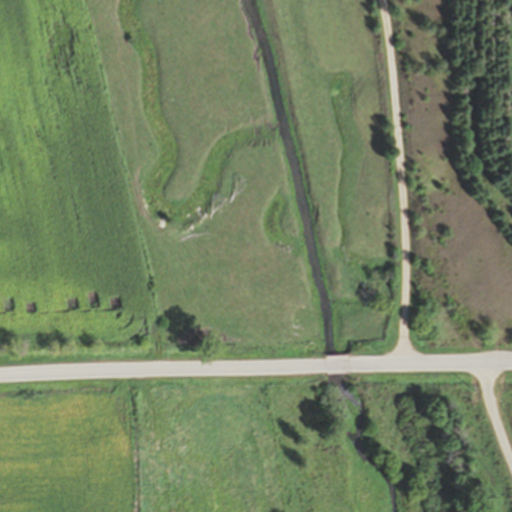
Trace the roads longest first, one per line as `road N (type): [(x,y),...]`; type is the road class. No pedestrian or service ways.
road 1 (residential): [(0,376),(325,365)]
road 2 (residential): [(350,365),(511,362)]
